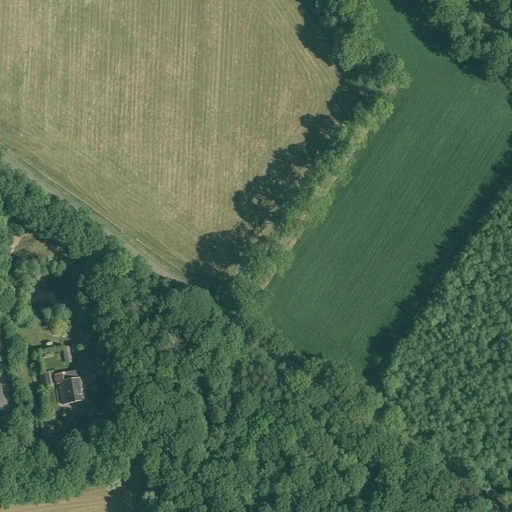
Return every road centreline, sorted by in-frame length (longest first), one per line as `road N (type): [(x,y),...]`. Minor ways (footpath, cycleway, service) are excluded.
road 1 (unclassified): [(0,158),(339,398)]
road 2 (track): [(339,398),(0,466)]
road 3 (track): [(511,176),(362,413)]
road 4 (unclassified): [(499,511),(339,398)]
